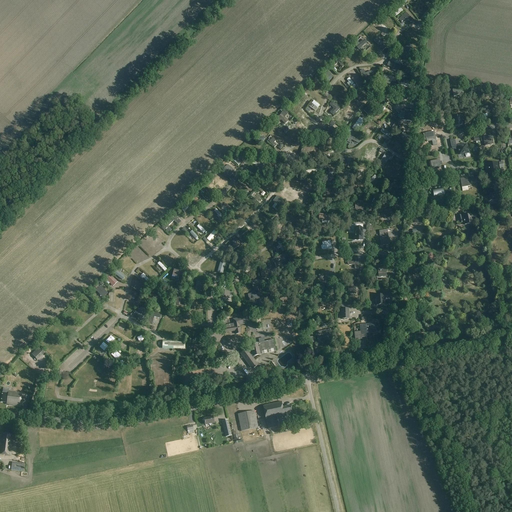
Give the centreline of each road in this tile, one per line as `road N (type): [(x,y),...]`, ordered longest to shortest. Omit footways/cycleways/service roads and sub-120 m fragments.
road 1 (tertiary): [(306,376),(99,422),(0,413)]
road 2 (tertiary): [(511,334),(306,376)]
road 3 (unclassified): [(337,511),(306,376)]
road 4 (track): [(413,123),(421,17),(438,0)]
